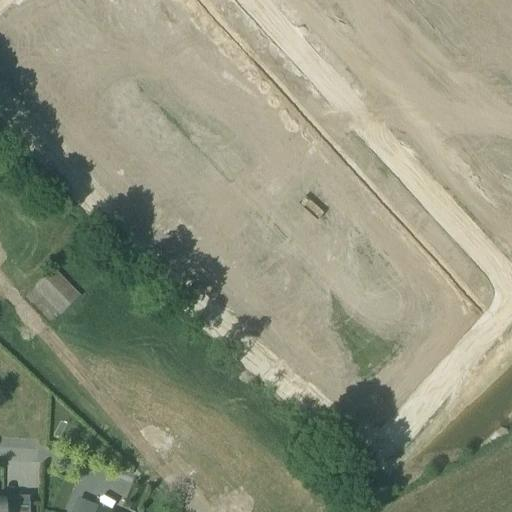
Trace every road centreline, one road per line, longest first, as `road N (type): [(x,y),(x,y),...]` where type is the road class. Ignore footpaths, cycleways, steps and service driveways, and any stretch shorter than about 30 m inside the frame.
road 1 (residential): [(0,125),(353,443),(392,442),(511,308)]
road 2 (residential): [(244,0),(511,292)]
